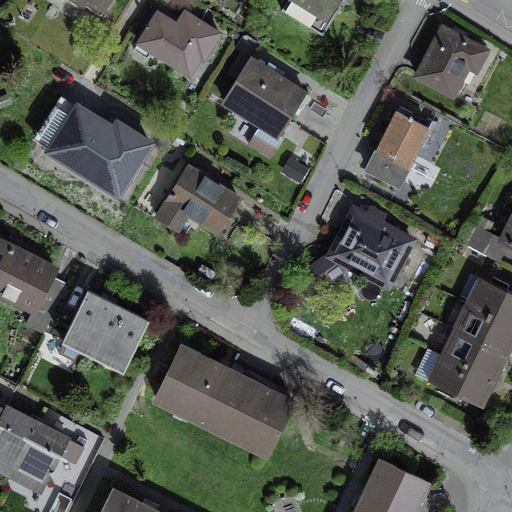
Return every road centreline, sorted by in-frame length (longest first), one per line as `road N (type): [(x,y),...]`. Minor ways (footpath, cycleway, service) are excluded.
road 1 (residential): [(419,0),(249,336)]
road 2 (residential): [(249,336),(511,484)]
road 3 (residential): [(0,188),(249,336)]
